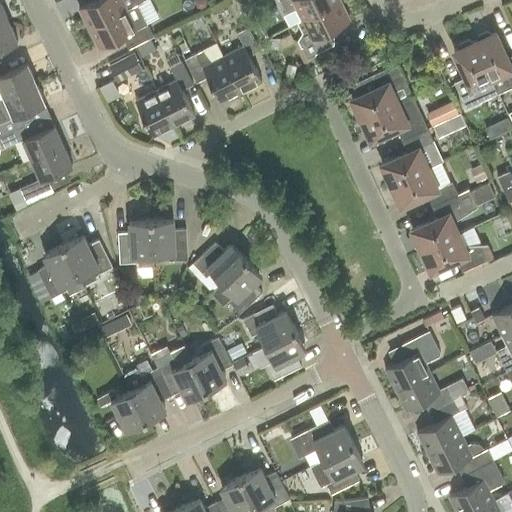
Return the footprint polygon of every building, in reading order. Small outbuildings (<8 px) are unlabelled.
[(0,0),(0,24),(10,21),(1,0),(0,0)] [(94,0),(80,7),(90,27),(125,10),(138,3),(144,0),(94,0)] [(261,1),(261,0),(241,0),(246,8),(261,1)] [(340,0),(280,0),(287,13),(283,15),(289,26),(299,21),(341,0),(340,0)] [(328,31),(351,20),(341,0),(299,21),(304,32),(300,39),(308,57),(335,44),(328,31)] [(125,10),(90,27),(100,47),(123,36),(129,48),(154,36),(144,15),(138,3),(125,10)] [(0,48),(18,41),(10,21),(0,24),(0,48)] [(250,55),(261,49),(249,26),(238,32),(244,45),(224,55),(242,91),(262,80),(250,55)] [(491,33),(488,31),(478,36),(478,40),(475,41),(499,92),(511,86),(511,55),(508,57),(496,31),(491,33)] [(142,54),(156,47),(151,37),(137,44),(142,54)] [(492,78),(475,41),(473,42),(469,40),(459,44),(459,48),(455,50),(466,76),(454,82),(466,107),(498,93),(492,78)] [(183,51),(189,48),(185,41),(179,44),(183,51)] [(242,91),(224,55),(213,61),(203,49),(185,58),(197,82),(208,76),(221,101),(242,91)] [(135,52),(110,65),(117,80),(142,67),(141,65),(137,56),(135,52)] [(178,52),(166,58),(170,66),(182,60),(178,52)] [(183,89),(194,83),(182,60),(170,66),(177,79),(157,89),(175,125),(195,114),(183,89)] [(378,87),(353,100),(362,119),(399,103),(415,96),(399,61),(372,75),(378,87)] [(0,66),(0,98),(5,96),(5,97),(37,82),(28,62),(3,73),(0,66)] [(120,95),(113,80),(100,86),(107,101),(120,95)] [(46,103),(37,82),(5,97),(5,96),(0,98),(0,135),(25,124),(21,114),(46,103)] [(175,125),(157,89),(136,100),(154,135),(175,125)] [(447,118),(459,112),(453,99),(441,105),(427,112),(433,125),(447,118)] [(408,122),(399,103),(362,119),(371,139),(397,127),(402,139),(428,127),(423,115),(408,122)] [(490,137),(501,133),(496,122),(486,127),(490,137)] [(30,135),(25,124),(0,135),(0,141),(3,147),(23,138),(32,158),(64,144),(55,124),(30,135)] [(443,160),(434,140),(428,127),(402,139),(408,152),(382,163),(392,184),(442,161),(443,160)] [(73,164),(64,144),(32,158),(41,178),(20,187),(25,199),(53,186),(48,175),(73,164)] [(458,193),(453,180),(451,181),(442,161),(392,184),(401,205),(427,193),(433,205),(458,193)] [(489,178),(482,163),(471,168),(478,183),(489,178)] [(511,173),(510,170),(498,175),(510,201),(511,199),(511,173)] [(469,188),(459,193),(458,193),(433,205),(438,217),(413,229),(422,249),(459,232),(454,221),(477,206),(469,188)] [(174,217),(152,218),(154,253),(169,252),(170,260),(188,259),(187,228),(175,228),(174,217)] [(155,266),(154,253),(152,218),(130,220),(130,231),(119,231),(120,262),(137,261),(137,267),(153,266),(155,266)] [(489,244),(464,243),(459,232),(422,249),(423,252),(421,256),(425,265),(429,266),(431,270),(457,258),(463,270),(494,256),(489,244)] [(64,243),(79,274),(85,286),(87,285),(101,278),(99,273),(113,266),(100,238),(89,243),(84,233),(64,243)] [(223,282),(248,258),(232,242),(224,249),(216,241),(194,262),(207,276),(213,271),(223,282)] [(49,263),(38,269),(52,296),(69,288),(72,293),(85,286),(79,274),(64,243),(44,253),(49,263)] [(248,258),(223,282),(213,291),(214,292),(224,302),(227,298),(240,312),(263,291),(255,282),(263,275),(248,258)] [(127,307),(121,295),(112,299),(118,312),(127,307)] [(130,296),(130,304),(145,304),(145,295),(130,296)] [(297,329),(287,309),(278,313),(273,303),(244,317),(252,335),(259,331),(266,344),(297,329)] [(511,303),(492,314),(503,334),(511,329),(511,303)] [(457,322),(466,317),(460,305),(451,309),(457,322)] [(477,322),(485,318),(479,306),(471,310),(477,322)] [(425,323),(444,315),(440,308),(422,316),(425,323)] [(97,312),(84,319),(89,329),(102,322),(97,312)] [(77,334),(87,329),(83,321),(73,326),(77,334)] [(115,332),(109,321),(99,327),(104,338),(115,332)] [(297,354),(307,349),(297,329),(266,344),(266,345),(254,351),(254,352),(255,352),(261,365),(266,362),(274,379),(302,365),(297,354)] [(511,329),(503,334),(508,344),(497,350),(501,358),(508,372),(511,369),(511,329)] [(219,333),(222,341),(230,337),(226,330),(219,333)] [(440,352),(436,343),(430,331),(422,335),(421,334),(403,343),(409,355),(386,368),(396,388),(431,371),(426,362),(439,356),(440,352)] [(233,363),(219,336),(202,344),(205,351),(192,358),(207,389),(227,379),(222,369),(233,363)] [(492,339),(470,348),(475,360),(497,350),(492,339)] [(242,343),(227,351),(232,360),(247,353),(242,343)] [(164,351),(153,357),(158,366),(172,394),(182,389),(187,399),(207,389),(192,358),(178,365),(175,358),(169,361),(164,351)] [(246,370),(240,357),(232,362),(233,363),(238,374),(246,370)] [(138,368),(124,375),(131,389),(147,419),(167,409),(162,399),(172,394),(158,366),(141,375),(138,368)] [(463,377),(440,389),(431,371),(396,388),(407,409),(430,397),(436,408),(462,395),(476,388),(475,384),(468,387),(463,377)] [(147,419),(131,389),(118,396),(114,389),(97,397),(101,405),(112,400),(127,430),(147,419)] [(510,411),(501,392),(488,399),(497,417),(510,411)] [(463,435),(452,414),(468,406),(462,395),(436,408),(441,419),(418,431),(428,452),(463,435)] [(329,418),(292,437),(301,454),(317,445),(324,459),(354,443),(344,424),(334,428),(329,418)] [(488,447),(485,449),(482,446),(479,444),(476,443),(473,443),(468,445),(463,435),(428,452),(439,473),(457,463),(463,474),(494,459),(488,447)] [(324,459),(311,465),(322,487),(328,484),(332,493),(360,479),(355,468),(365,463),(354,443),(324,459)] [(504,478),(500,470),(494,459),(463,474),(468,485),(450,495),(458,511),(467,511),(495,498),(490,489),(502,483),(504,478)] [(290,498),(276,470),(266,476),(261,466),(241,476),(256,506),(259,511),(274,511),(277,511),(274,506),(290,498)] [(245,511),(256,506),(241,476),(221,486),(226,496),(216,501),(221,511),(245,511)] [(221,511),(216,501),(205,506),(200,496),(180,507),(182,511),(221,511)] [(371,511),(368,496),(344,501),(335,500),(333,511),(371,511)] [(501,511),(495,498),(467,511),(501,511)]
